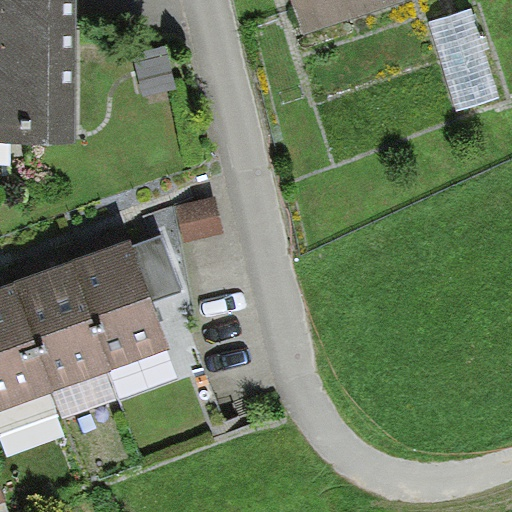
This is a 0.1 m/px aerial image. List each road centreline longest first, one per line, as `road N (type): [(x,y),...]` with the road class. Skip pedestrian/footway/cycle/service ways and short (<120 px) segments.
road 1 (residential): [(304,409),(202,0)]
road 2 (track): [(304,409),(324,444),(356,471),(452,482),(511,463)]
